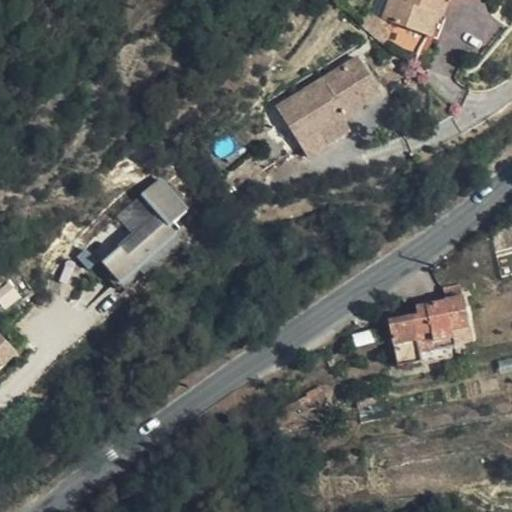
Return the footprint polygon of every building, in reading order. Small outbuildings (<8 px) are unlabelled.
[(397,1),(395,0),(387,0),(379,19),(389,23),(397,1)] [(397,0),(397,1),(389,23),(426,37),(440,0),(397,0)] [(362,12),(357,25),(372,39),(380,46),(389,23),(379,19),(362,12)] [(375,95),(353,58),(272,107),(294,144),(336,119),(375,95)] [(344,133),(336,119),(294,144),(303,158),(344,133)] [(293,153),(283,135),(260,147),(270,165),(293,153)] [(98,262),(109,279),(172,241),(167,233),(187,221),(166,187),(145,200),(157,220),(116,246),(119,249),(98,262)] [(461,299),(459,287),(443,290),(445,303),(461,299)] [(472,343),(463,299),(461,299),(445,303),(415,309),(417,317),(389,322),(397,366),(453,355),(451,347),(472,343)] [(11,316),(0,322),(0,354),(3,353),(0,348),(0,346),(22,333),(11,316)] [(319,394),(321,391),(319,387),(306,394),(306,396),(269,415),(275,429),(294,420),(292,414),(316,401),(319,394)] [(388,406),(385,395),(355,402),(356,408),(373,405),(374,409),(388,406)]
